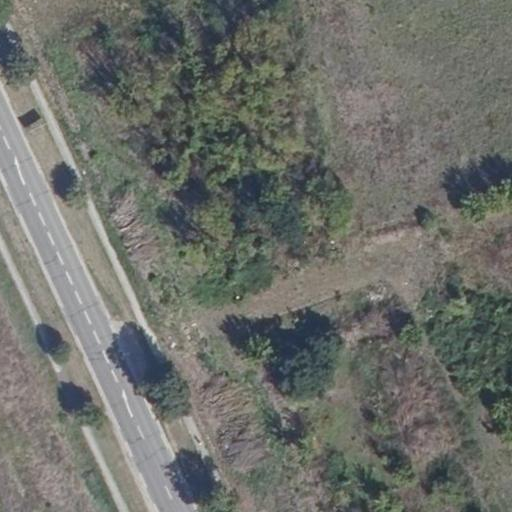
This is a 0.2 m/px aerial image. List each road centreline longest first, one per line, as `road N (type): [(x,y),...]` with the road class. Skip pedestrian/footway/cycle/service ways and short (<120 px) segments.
road 1 (primary): [(0,130),(175,511)]
road 2 (primary): [(0,145),(167,511)]
road 3 (primary): [(241,511),(65,191)]
road 4 (primary): [(213,511),(65,191)]
road 5 (track): [(389,262),(155,344)]
road 6 (primary): [(65,191),(0,48)]
